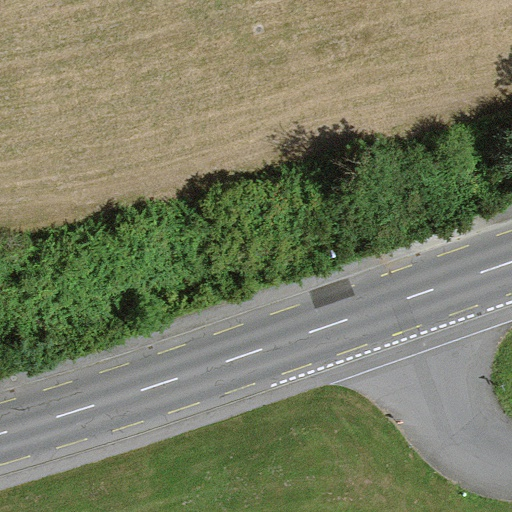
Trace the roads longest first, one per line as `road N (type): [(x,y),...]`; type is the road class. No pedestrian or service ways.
road 1 (secondary): [(0,434),(401,300)]
road 2 (residential): [(401,300),(443,408),(468,439),(511,461)]
